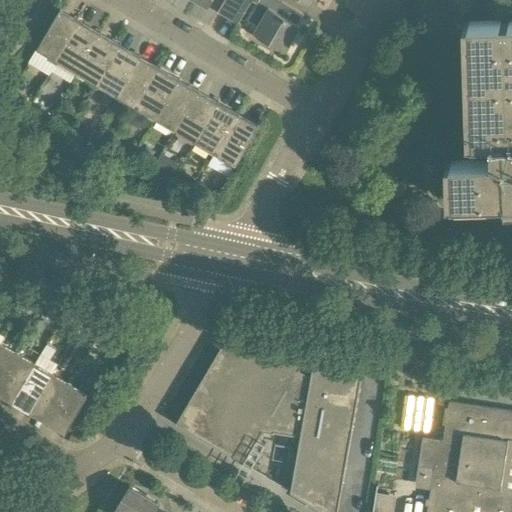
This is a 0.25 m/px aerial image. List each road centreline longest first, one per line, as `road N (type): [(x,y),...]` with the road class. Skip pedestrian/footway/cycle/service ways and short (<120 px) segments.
road 1 (secondary): [(511,318),(227,266)]
road 2 (secondary): [(227,266),(0,213)]
road 3 (residential): [(311,110),(121,0)]
road 4 (residential): [(117,438),(227,266)]
road 5 (unclassified): [(227,266),(311,110)]
road 6 (residential): [(241,511),(117,438)]
road 7 (residential): [(311,110),(381,0)]
